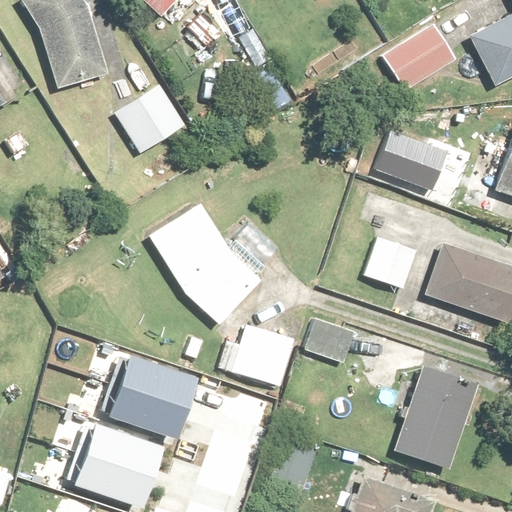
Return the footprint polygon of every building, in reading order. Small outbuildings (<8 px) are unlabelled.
[(82,0),(18,0),(38,29),(56,91),(106,73),(89,10),(82,0)] [(140,0),(156,15),(170,0),(140,0)] [(511,80),(511,0),(510,0),(511,3),(511,15),(467,39),(494,90),(511,80)] [(218,34),(197,14),(183,29),(204,49),(218,34)] [(453,61),(428,23),(377,57),(402,95),(453,61)] [(184,123),(158,85),(114,115),(140,153),(184,123)] [(511,133),(504,160),(486,154),(481,170),(496,175),(490,194),(511,200),(511,133)] [(382,141),(368,181),(412,197),(416,188),(451,200),(462,170),(382,141)] [(214,322),(280,252),(250,221),(226,248),(198,206),(149,234),(181,290),(214,322)] [(415,248),(374,236),(362,278),(403,291),(415,248)] [(511,265),(440,243),(423,299),(511,326),(511,265)] [(349,333),(311,320),(300,352),(339,365),(349,333)] [(224,341),(216,370),(281,387),(293,341),(242,327),(237,345),(224,341)] [(475,384),(417,367),(392,452),(451,469),(475,384)] [(63,422),(38,417),(30,457),(54,462),(63,422)] [(315,449),(274,435),(259,482),(300,495),(315,449)] [(109,511),(128,455),(71,436),(45,511),(109,511)] [(0,509),(8,477),(0,475),(0,509)] [(428,511),(432,499),(361,476),(348,511),(428,511)] [(211,511),(237,511),(243,488),(209,481),(205,501),(214,503),(211,511)]
